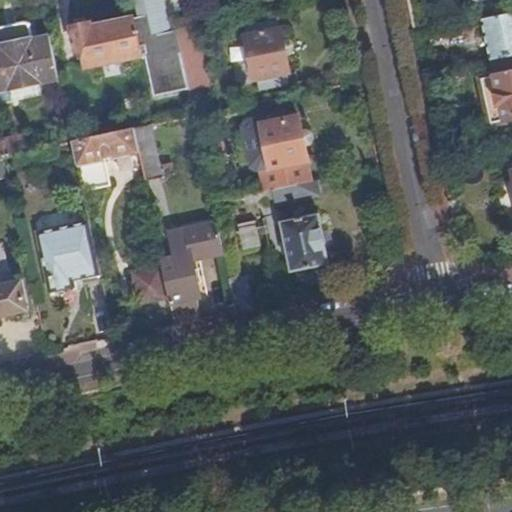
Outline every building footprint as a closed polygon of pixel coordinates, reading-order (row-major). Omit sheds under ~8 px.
[(134,0),(139,20),(149,19),(145,0),(134,0)] [(167,15),(163,0),(145,0),(149,19),(167,15)] [(153,37),(171,33),(167,15),(149,19),(153,37)] [(511,16),(482,22),(490,62),(511,57),(511,16)] [(156,98),(190,91),(178,32),(171,33),(153,37),(149,19),(139,20),(134,22),(134,21),(93,30),(93,27),(72,32),(77,56),(84,55),(87,72),(147,57),(156,98)] [(262,91),(291,86),(289,76),(291,74),(283,32),(280,33),(278,24),(248,31),(250,39),(247,40),(256,82),(259,81),(262,91)] [(0,94),(12,92),(60,82),(50,39),(34,42),(31,28),(27,26),(0,31),(0,42),(2,50),(0,50),(0,94)] [(190,91),(191,93),(209,89),(197,28),(178,32),(190,91)] [(444,55),(419,60),(422,76),(450,70),(448,57),(444,55)] [(511,57),(490,62),(495,79),(511,75),(511,57)] [(511,75),(495,79),(481,82),(490,126),(511,122),(511,75)] [(0,94),(0,107),(15,104),(12,92),(0,94)] [(260,173),(265,195),(276,192),(298,188),(315,184),(301,118),(294,120),(292,113),(290,112),(248,121),(243,127),(246,138),(250,159),(252,169),(259,173),(260,173)] [(165,180),(153,127),(136,131),(141,154),(147,185),(165,180)] [(141,154),(136,131),(75,144),(85,193),(112,187),(107,161),(141,154)] [(3,142),(7,159),(30,154),(26,137),(3,142)] [(318,199),(315,184),(298,188),(301,202),(318,199)] [(280,207),(301,202),(298,188),(276,192),(278,200),(280,207)] [(249,207),(278,200),(276,192),(265,195),(247,198),(249,207)] [(293,274),(332,266),(321,216),(283,224),(293,274)] [(75,283),(103,277),(92,223),(37,235),(50,295),(75,289),(75,283)] [(178,328),(203,322),(198,301),(201,300),(193,261),(226,254),(220,226),(172,236),(178,265),(165,268),(172,300),(178,328)] [(142,307),(172,300),(165,268),(165,266),(135,273),(142,307)] [(238,314),(256,311),(249,279),(232,283),(238,314)] [(0,320),(31,314),(24,283),(0,288),(0,320)]
